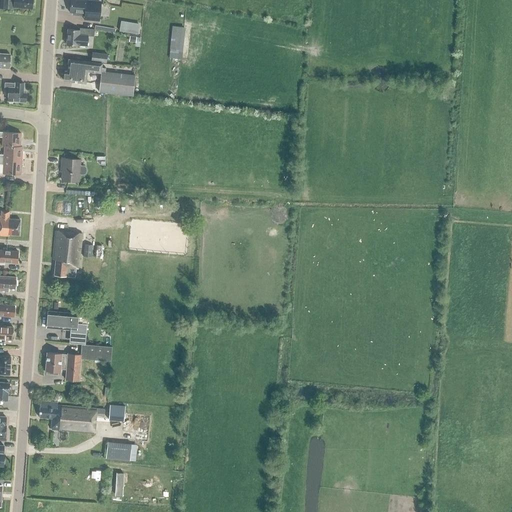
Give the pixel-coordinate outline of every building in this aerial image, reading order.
[(13,7),(31,9),(32,0),(0,0),(0,8),(13,9),(13,7)] [(75,0),(70,0),(69,13),(73,13),(73,15),(84,17),(84,20),(99,22),(100,3),(86,2),(86,1),(75,0)] [(127,22),(125,32),(138,34),(139,24),(127,22)] [(168,58),(182,60),(185,27),(171,26),(168,58)] [(66,45),(86,46),(87,36),(93,36),(93,30),(79,28),(79,31),(67,30),(66,45)] [(91,52),(90,62),(106,63),(107,54),(91,52)] [(9,55),(0,53),(0,67),(8,69),(9,55)] [(87,71),(100,73),(98,92),(132,95),(135,75),(104,72),(104,68),(101,68),(102,63),(68,59),(67,71),(65,71),(63,81),(85,83),(87,71)] [(8,101),(25,102),(26,93),(23,93),(23,84),(15,83),(4,83),(4,91),(8,91),(8,101)] [(84,107),(61,106),(60,121),(83,123),(84,107)] [(0,137),(3,138),(2,146),(20,147),(21,133),(3,132),(3,133),(0,132),(0,137)] [(0,154),(0,159),(21,161),(22,147),(20,147),(2,146),(2,147),(4,147),(4,155),(0,154)] [(63,166),(61,180),(78,182),(79,174),(82,174),(85,173),(86,171),(85,168),(83,167),(79,166),(80,160),(62,158),(61,166),(63,166)] [(21,161),(0,159),(0,164),(3,165),(2,174),(20,175),(21,161)] [(1,216),(0,216),(0,235),(8,236),(8,235),(19,236),(20,220),(9,219),(10,211),(1,210),(1,216)] [(55,231),(52,260),(55,260),(54,276),(66,277),(74,278),(75,268),(78,269),(82,234),(55,231)] [(84,245),(83,256),(91,257),(92,245),(84,245)] [(18,252),(0,250),(0,263),(5,264),(5,262),(17,263),(18,252)] [(98,265),(104,265),(103,258),(85,259),(85,268),(83,268),(84,276),(103,275),(103,270),(98,270),(98,265)] [(15,289),(16,277),(0,276),(0,290),(6,291),(7,288),(15,289)] [(0,316),(13,317),(14,306),(0,304),(0,316)] [(48,311),(47,319),(46,328),(76,331),(77,324),(86,325),(88,309),(78,308),(77,314),(48,311)] [(12,333),(13,327),(3,327),(3,325),(0,324),(0,339),(12,340),(13,338),(14,334),(12,333)] [(47,353),(46,362),(45,371),(60,372),(60,369),(66,370),(65,380),(79,381),(81,359),(111,362),(112,347),(81,345),(80,355),(67,354),(67,355),(61,355),(61,354),(47,353)] [(0,374),(9,375),(10,357),(0,356),(0,374)] [(0,399),(7,400),(7,392),(8,392),(9,383),(0,382),(0,399)] [(40,401),(39,417),(52,418),(51,430),(94,433),(96,415),(104,416),(104,409),(57,405),(57,402),(40,401)] [(109,405),(108,420),(123,421),(125,406),(109,405)] [(104,442),(104,459),(130,459),(131,443),(104,442)]
